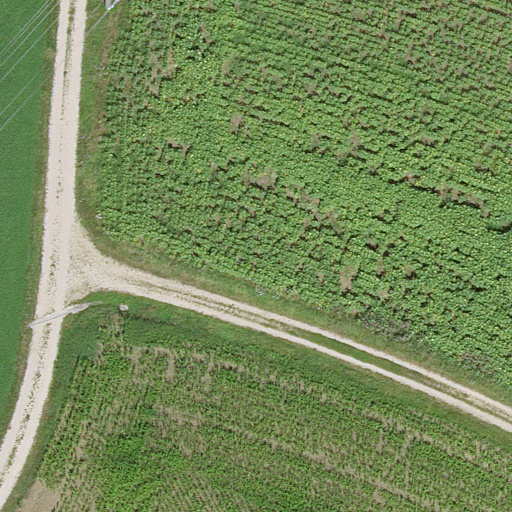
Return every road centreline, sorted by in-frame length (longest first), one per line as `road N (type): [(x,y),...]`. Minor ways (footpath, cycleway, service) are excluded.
road 1 (track): [(45,265),(364,355),(511,426)]
road 2 (track): [(0,470),(37,347),(70,0)]
